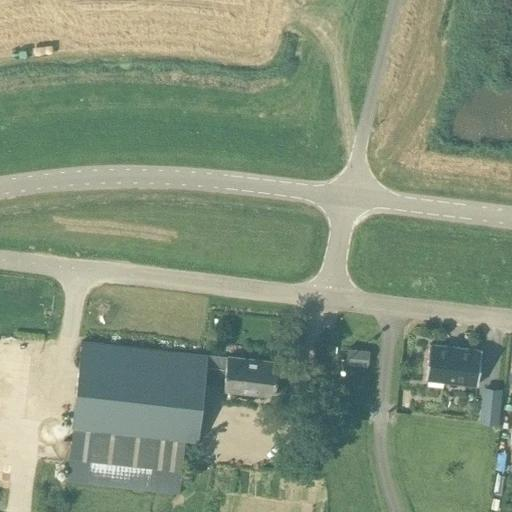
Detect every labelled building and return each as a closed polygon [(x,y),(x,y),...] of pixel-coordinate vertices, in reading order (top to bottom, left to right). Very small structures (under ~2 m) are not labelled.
[(72,430),(66,481),(87,484),(179,494),(179,490),(185,441),(197,443),(203,387),(223,389),(223,392),(242,395),(241,399),(254,400),(254,396),(274,399),(276,382),(278,362),(227,356),(227,359),(208,357),(208,356),(206,356),(82,342),(79,362),(75,395),(72,428),(72,430)] [(430,343),(427,381),(478,386),(482,348),(430,343)] [(348,349),(346,364),(367,366),(369,351),(348,349)] [(481,405),(479,423),(498,425),(502,389),(483,387),(481,405)] [(314,434),(313,446),(320,447),(321,434),(314,434)]
